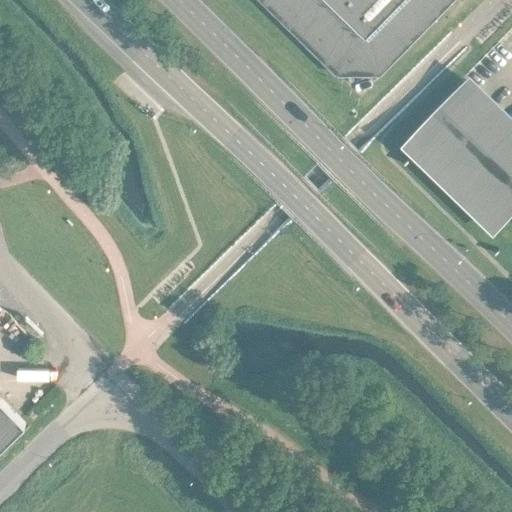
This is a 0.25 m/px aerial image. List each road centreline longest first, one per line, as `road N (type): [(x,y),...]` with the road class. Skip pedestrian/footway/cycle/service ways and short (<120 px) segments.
road 1 (secondary): [(84,0),(511,419)]
road 2 (secondary): [(511,319),(186,0)]
road 3 (tertiary): [(110,378),(245,511)]
road 4 (tertiary): [(0,483),(110,378)]
